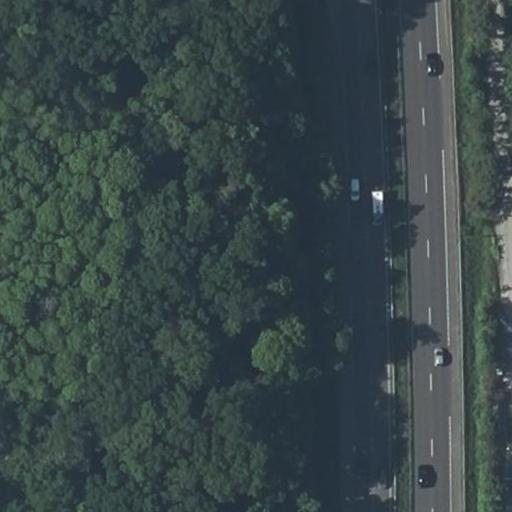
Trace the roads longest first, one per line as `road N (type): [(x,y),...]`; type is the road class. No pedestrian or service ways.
road 1 (track): [(308,511),(286,0)]
road 2 (trunk): [(356,0),(372,511)]
road 3 (trunk): [(431,511),(418,0)]
